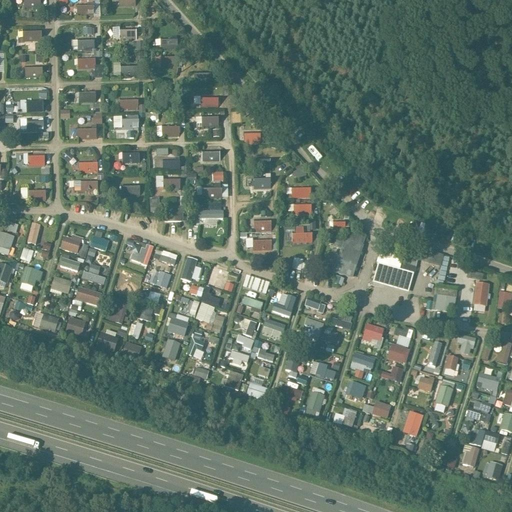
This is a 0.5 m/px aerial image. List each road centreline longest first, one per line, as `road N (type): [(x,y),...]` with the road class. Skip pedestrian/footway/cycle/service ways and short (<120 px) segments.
road 1 (residential): [(163,0),(365,224),(511,272)]
road 2 (motorway): [(344,511),(32,411)]
road 3 (motorway): [(0,427),(268,511)]
